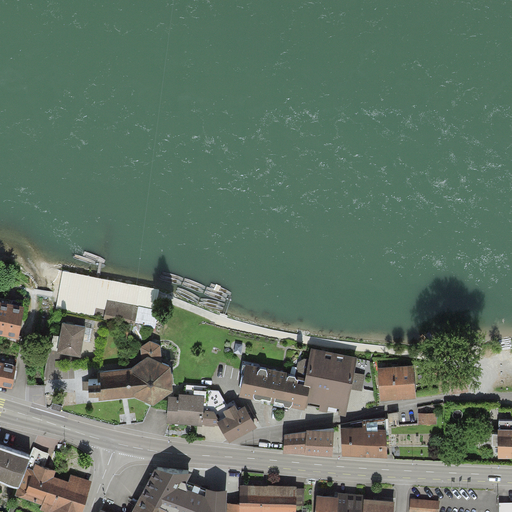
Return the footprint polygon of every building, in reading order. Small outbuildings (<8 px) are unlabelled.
[(0,294),(0,330),(5,331),(11,297),(5,296),(0,294)] [(17,298),(11,297),(5,331),(18,334),(24,299),(17,298)] [(134,325),(138,304),(107,298),(105,307),(104,317),(103,319),(134,325)] [(96,305),(94,315),(104,317),(105,307),(96,305)] [(86,327),(62,323),(57,353),(70,356),(80,358),(86,327)] [(131,364),(98,366),(98,371),(89,371),(89,384),(99,383),(99,395),(134,392),(153,400),(173,385),(172,378),(174,378),(173,369),(171,369),(170,361),(163,357),(161,341),(150,336),(140,344),(142,355),(131,364)] [(311,344),(304,379),(310,380),(305,404),(345,412),(351,387),(362,389),(365,373),(353,371),(357,353),(311,344)] [(5,359),(0,357),(0,381),(12,384),(16,361),(12,360),(12,359),(5,357),(5,359)] [(259,362),(246,360),(239,392),(260,396),(261,399),(271,401),(282,404),(284,402),(289,404),(291,402),(305,405),(305,404),(310,380),(304,379),(298,377),(299,374),(296,373),(295,371),(289,369),(290,368),(267,364),(266,363),(261,362),(259,362)] [(414,365),(378,368),(380,401),(396,399),(416,398),(414,365)] [(456,366),(437,369),(440,390),(450,388),(450,392),(469,390),(466,370),(457,372),(456,366)] [(204,391),(179,389),(179,393),(169,392),(167,418),(191,421),(202,421),(203,406),(204,391)] [(226,411),(219,415),(215,407),(203,406),(202,421),(205,422),(204,424),(215,425),(215,423),(221,424),(230,438),(257,422),(245,400),(238,404),(235,398),(223,405),(226,411)] [(418,411),(419,424),(437,423),(436,410),(418,411)] [(362,458),(386,458),(386,420),(362,420),(362,426),(340,426),(340,457),(362,458)] [(511,454),(511,423),(498,423),(498,454),(511,454)] [(306,432),(283,436),(283,454),(305,454),(305,456),(332,457),(334,428),(317,431),(306,430),(306,432)] [(25,463),(30,450),(0,439),(0,472),(19,480),(25,463)] [(33,466),(25,463),(19,480),(15,490),(41,501),(53,472),(55,466),(49,464),(36,459),(33,466)] [(225,511),(227,483),(206,481),(206,486),(186,478),(192,467),(155,462),(128,511),(225,511)] [(69,477),(53,472),(41,501),(39,505),(50,511),(49,511),(79,511),(91,478),(71,471),(69,477)] [(295,511),(296,503),(297,486),(297,482),(268,481),(268,482),(265,482),(240,481),(239,499),(239,511),(241,511),(261,511),(295,511)] [(304,486),(297,486),(296,503),(301,503),(301,501),(302,501),(302,499),(304,499),(304,486)] [(362,511),(364,494),(364,492),(337,489),(337,491),(317,489),(314,511),(362,511)] [(393,511),(395,497),(364,494),(362,511),(393,511)] [(438,511),(439,499),(410,497),(409,511),(417,511),(438,511)] [(239,511),(239,499),(227,499),(226,511),(241,511),(239,511)] [(511,511),(511,499),(499,500),(499,511),(511,511)]
